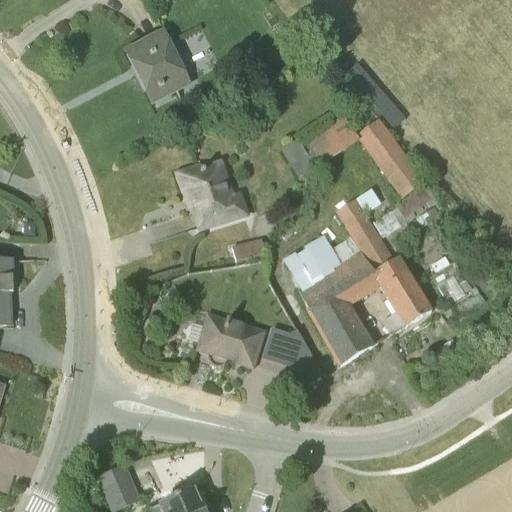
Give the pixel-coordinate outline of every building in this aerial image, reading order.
[(146,90),(148,93),(156,89),(163,91),(165,95),(185,84),(160,37),(125,55),(132,67),(135,65),(140,74),(138,75),(141,79),(139,80),(145,91),(146,90)] [(357,66),(346,77),(405,139),(417,128),(357,66)] [(199,229),(242,216),(237,200),(229,202),(218,167),(203,172),(203,170),(199,172),(199,173),(185,177),(196,211),(193,212),(199,229)] [(392,209),(411,238),(441,219),(422,190),(392,209)] [(236,264),(265,257),(261,241),(232,249),(236,264)] [(389,263),(372,273),(361,256),(296,296),(339,368),(370,350),(344,308),(377,288),(403,330),(429,314),(400,260),(389,263)] [(0,327),(10,327),(9,309),(4,309),(4,295),(12,294),(10,263),(0,263),(0,327)] [(224,369),(226,364),(254,372),(266,334),(206,316),(194,354),(207,358),(207,363),(209,368),(214,371),(219,371),(224,369)] [(321,376),(300,341),(290,347),(298,360),(287,366),(300,388),(321,376)] [(110,511),(114,511),(133,504),(118,471),(97,481),(110,511)] [(200,511),(191,491),(142,511),(200,511)]
